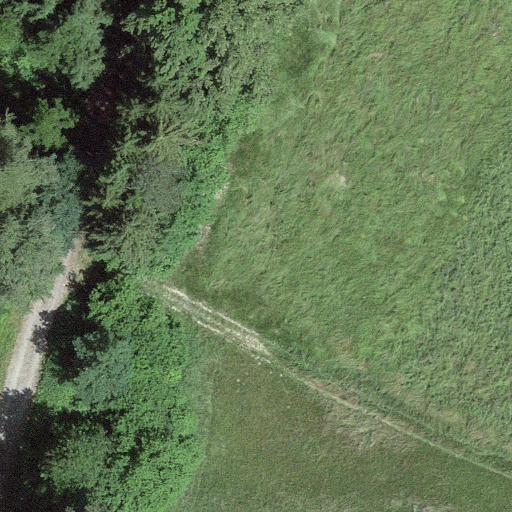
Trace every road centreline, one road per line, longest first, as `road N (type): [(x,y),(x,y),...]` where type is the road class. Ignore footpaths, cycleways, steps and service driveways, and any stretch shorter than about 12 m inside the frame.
road 1 (track): [(0,483),(130,0)]
road 2 (track): [(511,459),(62,253)]
